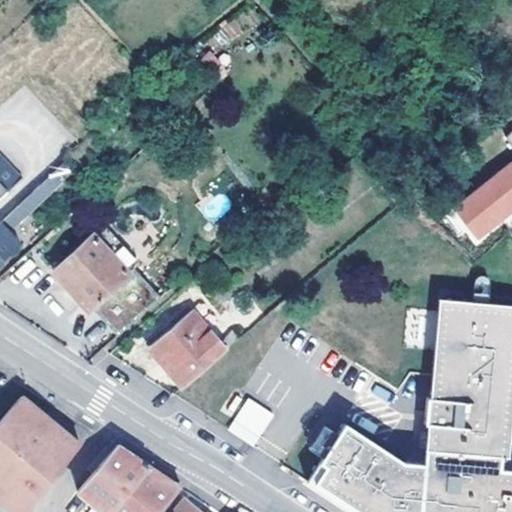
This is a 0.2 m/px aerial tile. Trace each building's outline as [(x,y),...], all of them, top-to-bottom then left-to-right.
[(215,76),(223,60),(205,51),(197,66),(215,76)] [(511,165),(455,210),(478,240),(504,220),(500,214),(511,204),(511,134),(506,140),(511,148),(511,165)] [(58,181),(51,172),(35,188),(31,192),(39,200),(58,181)] [(39,200),(31,192),(0,220),(0,262),(19,246),(7,231),(39,200)] [(90,305),(116,334),(155,298),(129,269),(133,266),(98,228),(90,234),(83,227),(86,223),(82,218),(77,221),(75,220),(36,256),(85,309),(90,305)] [(511,424),(511,302),(440,294),(430,393),(428,393),(425,421),(428,421),(425,452),(404,450),(344,416),(321,454),(327,457),(314,479),(363,511),(511,511),(511,459),(502,459),(503,447),(510,447),(511,429),(511,424)] [(190,391),(231,350),(227,346),(194,312),(153,352),(190,391)] [(233,349),(246,337),(241,331),(227,346),(231,350),(233,349)] [(272,409),(247,394),(228,426),(252,441),(272,409)] [(21,396),(0,421),(0,498),(15,511),(22,511),(79,444),(49,419),(21,396)] [(511,429),(510,447),(503,447),(502,459),(511,459),(511,429)] [(98,511),(158,511),(179,488),(162,477),(113,446),(94,468),(73,492),(98,511)] [(15,511),(0,498),(0,511),(1,511),(15,511)]
